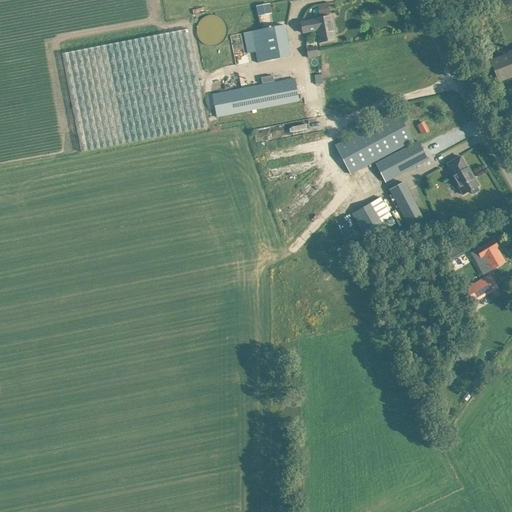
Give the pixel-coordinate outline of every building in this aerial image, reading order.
[(329,14),(327,5),(317,6),(319,15),(329,14)] [(317,31),(317,33),(319,43),(335,40),(332,27),(334,27),(332,17),(301,22),(303,34),(317,31)] [(285,27),(252,33),(244,34),(247,54),(256,52),(258,64),(291,58),(285,27)] [(207,127),(187,29),(62,53),(81,152),(207,127)] [(509,55),(491,62),(499,82),(511,76),(511,51),(508,53),(509,55)] [(274,82),(273,76),(261,78),(262,84),(274,82)] [(299,101),(295,80),(212,95),(217,117),(296,102),(299,101)] [(212,83),(215,94),(223,93),(222,88),(223,88),(222,81),(212,83)] [(398,113),(389,117),(335,147),(350,175),(409,144),(411,147),(377,165),(386,182),(428,160),(418,141),(414,143),(398,113)] [(424,122),(417,126),(422,136),(429,131),(424,122)] [(461,157),(447,165),(453,175),(452,176),(463,195),(471,191),(473,195),(479,191),(477,187),(479,186),(468,168),(467,169),(461,157)] [(370,204),(352,214),(366,240),(384,229),(385,229),(395,223),(380,198),(370,204)] [(485,245),(471,254),(483,275),(491,270),(496,267),(505,262),(499,253),(497,254),(494,250),(498,248),(494,240),(485,245)] [(499,289),(491,276),(467,289),(474,303),(499,289)]
